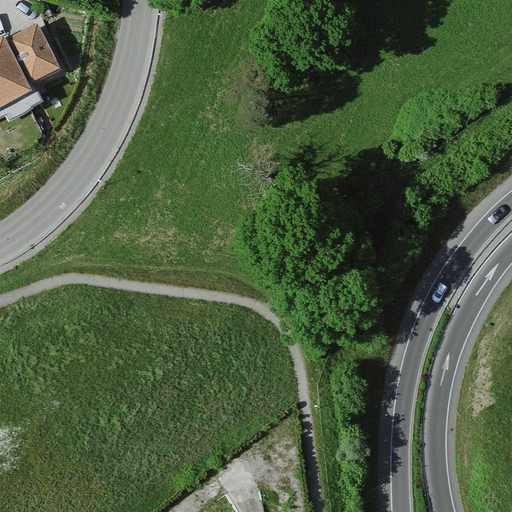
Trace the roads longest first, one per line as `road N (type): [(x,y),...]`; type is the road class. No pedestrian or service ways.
road 1 (motorway): [(511,204),(462,258),(412,362),(402,511)]
road 2 (tertiary): [(0,242),(45,209),(93,150),(121,90),(138,0)]
road 3 (motorway): [(444,511),(435,422),(444,370),(461,322),(511,249)]
